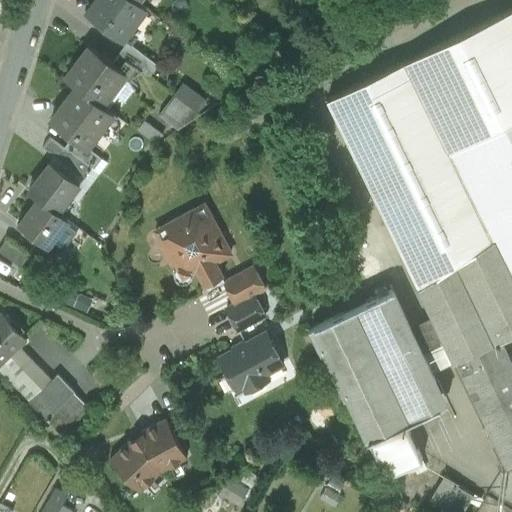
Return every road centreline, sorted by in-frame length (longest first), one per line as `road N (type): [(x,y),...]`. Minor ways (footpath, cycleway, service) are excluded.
road 1 (residential): [(0,293),(121,339),(157,338),(195,323)]
road 2 (residential): [(41,0),(0,126)]
